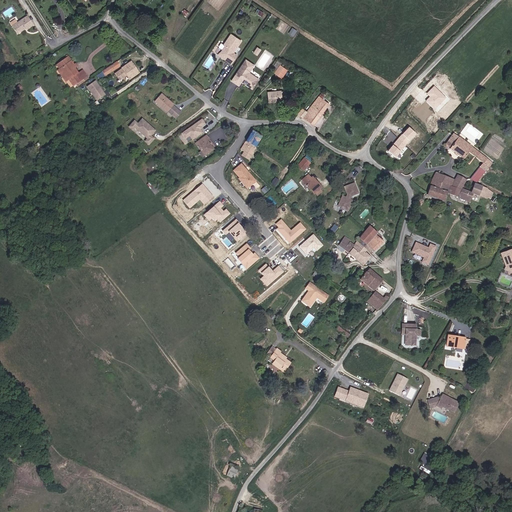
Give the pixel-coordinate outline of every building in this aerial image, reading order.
[(28,17),(12,28),(17,35),(34,26),(28,17)] [(216,59),(226,65),(230,67),(236,58),(232,56),(240,44),(229,37),(222,48),(219,47),(217,50),(221,53),(220,55),(216,59)] [(59,68),(63,75),(65,74),(67,79),(73,76),(76,82),(81,79),(85,76),(82,71),(77,74),(74,68),(72,66),(73,65),(68,57),(57,63),(59,68)] [(105,77),(119,67),(116,63),(102,72),(105,77)] [(139,74),(132,63),(116,75),(118,79),(122,80),(127,76),(130,80),(139,74)] [(248,76),(253,68),(245,63),(232,84),(239,88),(241,84),(243,83),(245,86),(252,91),(258,81),(248,76)] [(277,63),(273,72),(281,77),(285,67),(277,63)] [(73,76),(67,79),(71,85),(76,82),(73,76)] [(105,95),(95,81),(87,87),(97,101),(105,95)] [(447,97),(434,86),(427,93),(430,96),(426,101),(435,110),(447,97)] [(281,90),(268,92),(269,102),(283,100),(281,90)] [(157,101),(170,110),(171,109),(175,103),(176,102),(169,97),(168,99),(162,94),(157,101)] [(317,125),(332,104),(320,95),(309,112),(305,117),(317,125)] [(180,106),(175,103),(171,109),(175,112),(180,106)] [(178,115),(183,108),(180,106),(175,112),(178,115)] [(305,117),(309,112),(303,108),(300,113),(305,117)] [(202,120),(181,134),(185,139),(189,136),(191,140),(204,131),(202,128),(206,126),(202,120)] [(157,132),(144,121),(139,126),(136,129),(149,140),(146,143),(150,146),(156,140),(152,137),(157,132)] [(136,129),(139,126),(136,122),(130,129),(134,132),(136,129)] [(417,134),(409,127),(388,150),(396,157),(417,134)] [(247,142),(256,148),(263,137),(254,131),(247,142)] [(207,134),(195,143),(205,156),(214,149),(207,140),(209,138),(207,134)] [(460,138),(456,134),(448,144),(452,147),(460,138)] [(494,164),(460,138),(452,147),(451,149),(464,159),(470,152),(484,164),(480,168),(487,173),(494,164)] [(247,142),(242,150),(245,152),(243,155),(249,159),(256,148),(247,142)] [(297,166),(302,171),(311,161),(305,157),(297,166)] [(256,181),(242,165),(234,171),(240,178),(240,179),(248,189),(256,181)] [(434,179),(444,183),(447,177),(438,173),(434,179)] [(301,181),(313,195),(315,194),(319,190),(321,188),(317,184),(315,185),(310,179),(307,175),(301,181)] [(460,176),(456,180),(447,177),(444,183),(452,186),(462,190),(462,189),(468,181),(460,176)] [(428,194),(445,201),(449,194),(452,186),(444,183),(434,179),(428,194)] [(359,192),(354,182),(344,186),(347,194),(346,197),(343,196),(339,206),(349,210),(353,200),(350,198),(351,195),(359,192)] [(208,190),(203,185),(184,201),(190,209),(200,200),(204,205),(213,197),(209,192),(208,193),(207,191),(208,190)] [(462,190),(452,186),(449,194),(471,202),(475,195),(472,194),(473,192),(462,189),(462,190)] [(475,195),(480,197),(484,189),(477,186),(473,192),(472,194),(475,195)] [(495,195),(484,189),(480,197),(488,200),(492,201),(495,195)] [(417,204),(421,206),(425,201),(428,194),(425,193),(422,199),(419,200),(417,204)] [(220,223),(230,214),(227,210),(224,212),(220,209),(223,206),(220,202),(204,216),(209,221),(212,219),(215,222),(217,219),(220,223)] [(240,240),(247,234),(239,224),(240,223),(237,220),(224,232),(226,235),(229,232),(235,239),(237,237),(240,240)] [(292,232),(282,221),(277,225),(280,228),(278,230),(290,244),(303,233),(306,230),(300,224),(298,226),(292,232)] [(379,233),(370,226),(358,241),(367,250),(371,253),(374,250),(375,252),(385,242),(377,235),(379,233)] [(323,246),(314,235),(300,247),(307,255),(315,248),(317,251),(323,246)] [(347,255),(349,252),(353,247),(354,244),(351,242),(352,240),(346,236),(340,245),(346,249),(344,252),(347,255)] [(358,241),(355,244),(353,247),(359,253),(355,257),(359,260),(363,264),(370,256),(365,252),(367,250),(358,241)] [(429,247),(415,242),(411,252),(422,257),(420,262),(428,265),(437,245),(431,243),(429,247)] [(251,249),(247,245),(237,254),(240,258),(239,259),(247,269),(259,259),(255,254),(253,256),(249,251),(251,249)] [(353,247),(349,252),(355,257),(359,253),(353,247)] [(511,252),(500,257),(504,271),(502,274),(511,279),(511,252)] [(273,272),(266,265),(260,271),(265,277),(267,280),(264,283),(267,286),(277,278),(273,272)] [(284,272),(279,267),(276,270),(280,275),(284,272)] [(361,280),(375,290),(383,280),(369,269),(366,272),(361,280)] [(330,296),(311,283),(307,289),(310,291),(303,301),(311,307),(319,297),(325,302),(330,296)] [(384,298),(376,291),(372,296),(382,304),(389,296),(387,295),(384,298)] [(378,309),(382,304),(372,296),(368,301),(378,309)] [(419,335),(419,330),(415,330),(415,325),(402,324),(402,332),(405,332),(405,335),(405,343),(410,343),(410,345),(415,345),(415,335),(419,335)] [(339,325),(337,327),(347,337),(350,334),(339,325)] [(448,336),(446,345),(456,346),(456,349),(463,350),(468,350),(470,341),(465,340),(465,339),(448,336)] [(278,354),(274,351),(270,356),(274,359),(271,362),(281,368),(290,361),(285,358),(286,356),(280,352),(278,354)] [(281,368),(285,372),(292,363),(290,361),(281,368)] [(400,396),(409,379),(398,374),(389,391),(400,396)] [(339,387),(335,397),(364,408),(370,394),(351,386),(349,391),(339,387)] [(442,397),(441,399),(435,400),(436,398),(432,399),(455,411),(459,404),(443,395),(442,397)] [(428,400),(430,408),(437,406),(454,413),(455,411),(432,399),(428,400)] [(227,475),(235,478),(239,469),(230,466),(227,475)]
